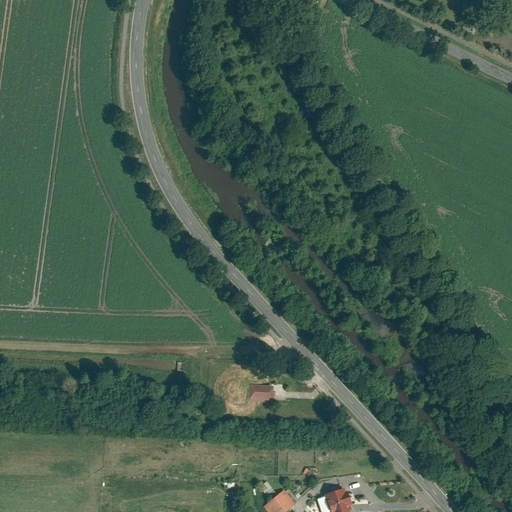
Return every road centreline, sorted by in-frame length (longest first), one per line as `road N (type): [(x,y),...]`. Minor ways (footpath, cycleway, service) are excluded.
road 1 (tertiary): [(454,511),(197,239),(174,204),(138,107),(141,0)]
road 2 (unclassified): [(261,0),(439,323),(511,436)]
road 3 (tertiary): [(511,79),(349,0)]
